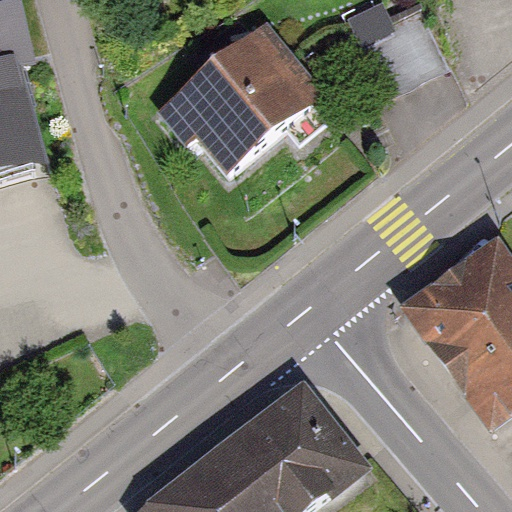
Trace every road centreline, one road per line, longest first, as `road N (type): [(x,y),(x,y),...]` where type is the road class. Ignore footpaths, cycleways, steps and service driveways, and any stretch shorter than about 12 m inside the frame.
road 1 (residential): [(233,373),(125,235),(64,0)]
road 2 (tertiary): [(483,511),(311,310)]
road 3 (secondary): [(511,148),(311,310)]
road 4 (secondary): [(233,373),(60,511)]
